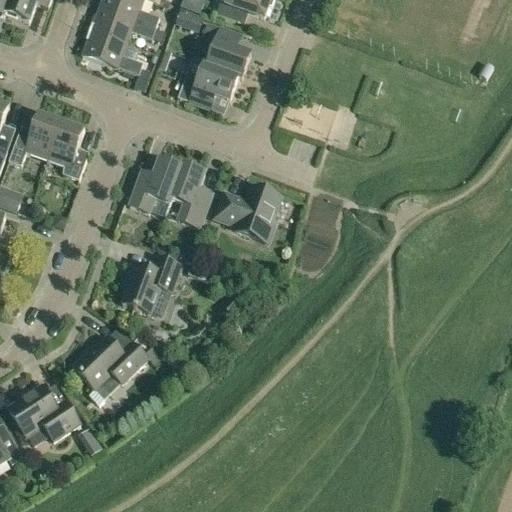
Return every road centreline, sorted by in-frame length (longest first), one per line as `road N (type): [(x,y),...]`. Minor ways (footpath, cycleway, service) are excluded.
road 1 (residential): [(0,366),(44,322),(128,109)]
road 2 (residential): [(251,154),(309,0)]
road 3 (residential): [(251,154),(128,109)]
